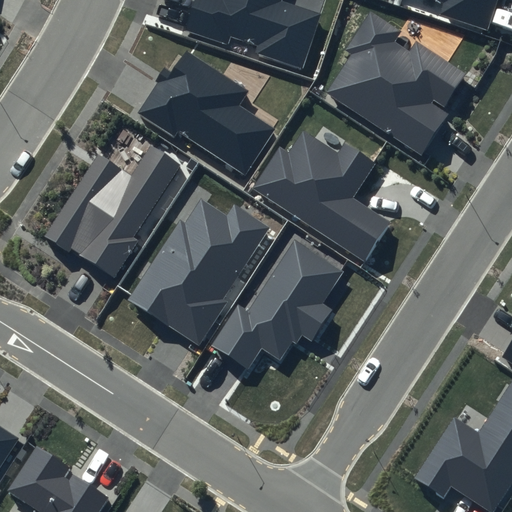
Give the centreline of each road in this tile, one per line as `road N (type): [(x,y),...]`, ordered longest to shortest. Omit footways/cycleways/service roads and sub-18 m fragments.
road 1 (residential): [(511,182),(298,510)]
road 2 (residential): [(298,510),(0,321)]
road 3 (residential): [(0,152),(92,0)]
